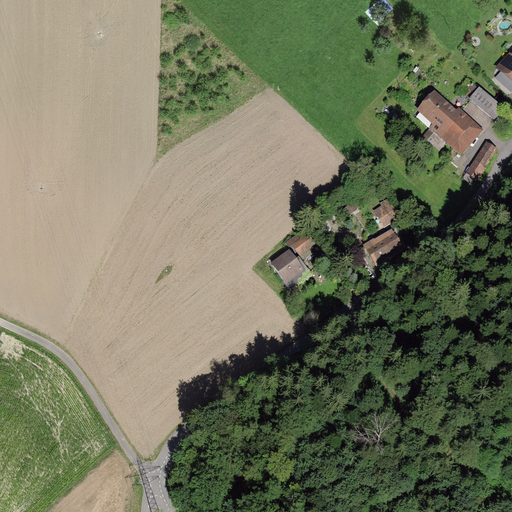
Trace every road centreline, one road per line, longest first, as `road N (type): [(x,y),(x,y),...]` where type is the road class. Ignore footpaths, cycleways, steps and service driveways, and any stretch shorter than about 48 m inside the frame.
road 1 (residential): [(152,482),(185,428),(457,227),(511,155)]
road 2 (track): [(511,507),(418,429),(336,319)]
road 3 (unclassified): [(0,322),(64,356),(152,482)]
